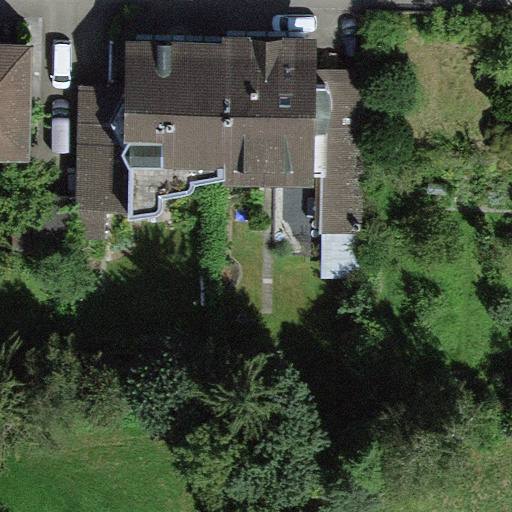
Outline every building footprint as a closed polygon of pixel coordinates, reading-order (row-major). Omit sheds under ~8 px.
[(24,34),(0,33),(0,132),(23,133),(24,34)] [(317,36),(227,35),(227,44),(225,169),(224,188),(314,190),(317,36)] [(225,169),(227,44),(125,43),(124,89),(123,143),(163,144),(163,168),(225,169)] [(320,232),(363,232),(363,71),(320,71),(320,232)] [(123,143),(124,89),(80,88),(76,210),(128,212),(130,168),(122,168),(123,143)]
